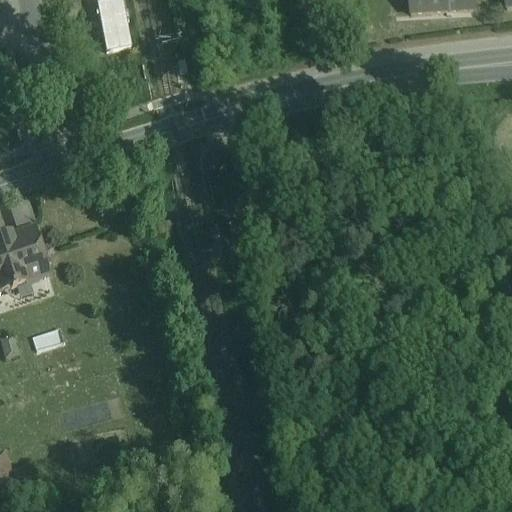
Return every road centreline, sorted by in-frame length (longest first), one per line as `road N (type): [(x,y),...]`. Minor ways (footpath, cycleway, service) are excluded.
road 1 (secondary): [(511,67),(360,84),(73,162)]
road 2 (track): [(238,115),(262,195),(252,295),(292,511)]
road 3 (residential): [(73,162),(39,0)]
